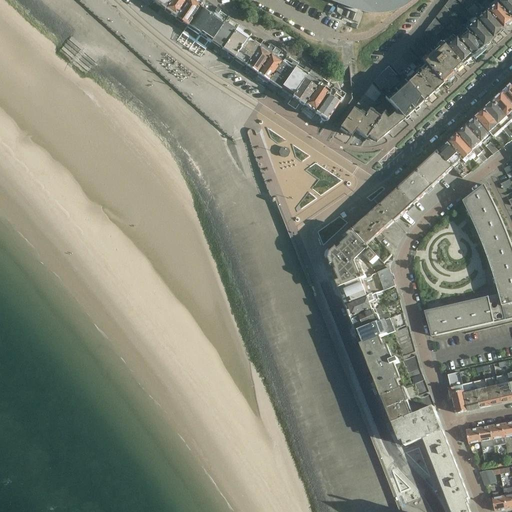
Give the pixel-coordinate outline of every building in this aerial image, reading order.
[(164,10),(171,0),(154,0),(153,2),(164,10)] [(176,18),(188,0),(171,0),(164,10),(176,18)] [(202,4),(202,3),(198,0),(196,4),(190,0),(188,0),(176,18),(187,26),(202,4)] [(418,1),(418,0),(408,0),(408,1),(404,4),(398,7),(392,9),(387,11),(381,12),(375,12),(369,11),(364,10),(362,10),(357,9),(357,8),(352,6),(345,4),(338,1),(335,0),(316,0),(319,1),(337,9),(338,12),(343,13),(354,15),(360,17),(376,20),(388,19),(398,16),(405,13),(413,6),(418,1)] [(335,0),(338,1),(345,4),(352,6),(357,8),(357,9),(362,10),(364,10),(369,11),(375,12),(381,12),(387,11),(392,9),(398,7),(404,4),(408,1),(408,0),(335,0)] [(455,10),(459,6),(453,0),(448,0),(447,2),(455,10)] [(511,20),(511,2),(509,0),(494,0),(493,1),(495,4),(511,21),(511,20)] [(200,34),(217,10),(203,1),(202,3),(202,4),(187,26),(183,32),(195,41),(200,34)] [(453,17),(457,13),(455,10),(447,2),(443,7),(453,17)] [(511,21),(495,4),(486,12),(502,30),(511,21)] [(467,12),(472,18),(492,39),(502,30),(486,12),(482,8),(478,11),(473,5),(467,12)] [(448,21),(453,17),(443,7),(439,12),(448,21)] [(217,10),(200,34),(201,35),(200,37),(205,40),(206,39),(211,42),(226,21),(224,20),(227,17),(217,10)] [(443,26),(448,21),(439,12),(435,17),(443,26)] [(223,50),(240,26),(228,18),(226,21),(211,42),(215,45),(214,46),(219,50),(220,49),(223,50)] [(492,39),(472,18),(468,22),(470,25),(465,30),(467,32),(482,48),(492,39)] [(430,24),(438,33),(443,29),(434,19),(430,24)] [(434,36),(438,33),(430,24),(427,28),(434,36)] [(246,41),(248,39),(241,34),(244,29),(240,26),(223,50),(234,58),(246,41)] [(442,45),(434,36),(427,28),(423,34),(437,50),(442,45)] [(472,57),(482,48),(467,32),(457,41),(472,57)] [(432,54),(437,50),(423,34),(418,39),(432,54)] [(414,44),(427,58),(432,54),(418,39),(414,44)] [(472,57),(457,41),(455,39),(445,48),(462,67),(472,57)] [(254,43),(252,46),(246,41),(234,58),(236,60),(235,61),(239,64),(240,62),(246,66),(259,47),(254,43)] [(410,48),(423,63),(427,58),(414,44),(410,48)] [(257,74),(275,49),(269,45),(265,51),(259,47),(246,66),(246,67),(245,69),(251,73),(252,71),(257,74)] [(437,50),(432,54),(452,76),(462,67),(445,48),(442,45),(437,50)] [(269,82),(287,56),(275,49),(257,74),(269,82)] [(408,50),(404,53),(413,62),(417,58),(408,50)] [(404,53),(400,57),(408,66),(413,62),(404,53)] [(427,58),(423,63),(424,64),(442,85),(452,76),(432,54),(427,58)] [(280,90),(296,67),(298,64),(287,56),(269,82),(280,90)] [(404,71),(409,67),(408,66),(400,57),(395,62),(404,71)] [(399,76),(404,71),(395,62),(391,66),(399,76)] [(442,85),(424,64),(418,69),(417,68),(413,72),(416,75),(433,93),(433,94),(437,90),(442,85)] [(305,68),(302,72),(296,67),(280,90),(292,98),(310,72),(305,68)] [(384,70),(392,79),(396,76),(388,67),(384,70)] [(388,83),(392,79),(384,70),(380,74),(388,83)] [(303,106),(317,87),(322,79),(310,72),(292,98),(303,106)] [(376,78),(384,86),(388,83),(380,74),(376,78)] [(406,84),(423,102),(427,99),(427,98),(433,93),(416,75),(410,80),(408,77),(404,81),(406,84)] [(380,90),(384,86),(376,78),(373,82),(380,90)] [(323,91),(317,87),(303,106),(315,114),(333,87),(328,83),(323,91)] [(423,102),(406,84),(401,89),(398,86),(394,90),(397,93),(413,111),(418,107),(417,107),(423,102)] [(511,103),(511,85),(502,93),(511,103)] [(369,91),(377,99),(380,94),(373,86),(369,91)] [(326,122),(345,95),(333,87),(315,114),(320,117),(320,120),(323,122),(325,121),(326,122)] [(374,103),(377,99),(369,91),(365,97),(374,103)] [(396,111),(404,120),(408,116),(413,111),(397,93),(391,98),(389,95),(384,98),(389,104),(396,111)] [(494,101),(511,121),(511,103),(502,93),(494,101)] [(379,98),(386,107),(389,104),(384,98),(382,96),(379,98)] [(371,108),(374,103),(365,97),(361,102),(371,108)] [(485,109),(504,130),(511,139),(511,121),(494,101),(485,109)] [(494,138),(503,130),(504,130),(485,109),(476,118),(491,135),(494,138)] [(364,118),(365,116),(360,113),(359,114),(353,110),(340,129),(351,137),(354,132),(364,118)] [(368,111),(365,116),(364,118),(354,132),(366,139),(368,137),(380,119),(368,111)] [(376,143),(404,120),(396,111),(386,120),(382,115),(380,119),(368,137),(376,143)] [(483,143),(491,135),(476,118),(467,126),(483,143)] [(483,163),(487,159),(477,148),(483,143),(467,126),(457,135),(480,160),(483,163)] [(480,160),(457,135),(448,143),(462,160),(464,161),(470,156),(477,163),(480,160)] [(453,169),(462,160),(448,143),(438,152),(453,169)] [(493,155),(498,151),(490,143),(486,147),(493,155)] [(284,158),(287,157),(288,153),(288,150),(284,148),(280,149),(279,153),(280,156),(284,158)] [(418,171),(433,187),(453,169),(438,152),(418,171)] [(399,188),(414,205),(433,187),(418,171),(399,188)] [(466,199),(463,202),(464,203),(467,201),(470,206),(466,208),(471,218),(475,216),(477,221),(473,222),(477,231),(481,229),(483,234),(479,236),(483,244),(486,243),(488,248),(485,249),(488,258),(492,257),(493,262),(490,263),(493,272),(496,271),(498,276),(494,277),(497,285),(499,292),(499,291),(500,294),(499,294),(501,299),(502,303),(502,306),(504,311),(505,316),(505,320),(511,318),(511,256),(511,257),(511,255),(511,254),(510,254),(509,251),(510,250),(510,249),(508,245),(507,242),(506,242),(505,240),(506,240),(505,239),(504,236),(505,236),(504,235),(502,230),(501,228),(500,226),(500,225),(499,225),(498,222),(499,222),(498,221),(495,214),(494,214),(493,212),(494,212),(492,208),(492,207),(489,200),(488,200),(487,198),(485,194),(485,193),(488,191),(484,185),(466,199)] [(399,188),(380,206),(394,221),(396,222),(414,205),(399,188)] [(380,242),(385,238),(381,233),(394,221),(380,206),(353,230),(368,245),(376,238),(380,242)] [(386,265),(372,250),(368,245),(353,230),(347,237),(344,239),(345,240),(336,249),(335,247),(326,255),(331,267),(333,266),(337,277),(335,278),(340,289),(367,278),(361,264),(361,262),(364,260),(375,272),(387,268),(386,266),(386,265)] [(390,270),(378,274),(384,291),(396,286),(390,270)] [(346,306),(372,296),(374,295),(368,278),(367,278),(340,289),(346,306)] [(352,319),(373,311),(370,303),(375,302),(372,296),(346,306),(352,319)] [(437,309),(425,312),(431,334),(442,332),(441,331),(444,330),(444,331),(448,330),(456,328),(459,327),(463,326),(463,327),(471,325),(471,324),(473,324),(477,323),(477,324),(485,322),(485,321),(488,320),(488,321),(493,319),(488,297),(487,298),(487,301),(482,303),(481,299),(472,301),(473,305),(467,306),(466,302),(457,304),(458,308),(453,309),(452,306),(443,308),(444,311),(438,313),(437,309)] [(379,323),(374,310),(373,311),(352,319),(357,333),(379,323)] [(381,338),(384,336),(379,323),(357,333),(362,345),(381,338)] [(396,339),(411,333),(409,326),(393,333),(396,339)] [(411,333),(396,339),(398,345),(412,339),(411,333)] [(382,397),(401,389),(392,367),(395,365),(393,359),(390,360),(381,338),(362,345),(382,397)] [(400,351),(414,345),(412,339),(398,345),(400,351)] [(414,345),(400,351),(403,357),(416,352),(414,345)] [(405,367),(418,362),(417,356),(402,361),(405,367)] [(418,362),(405,367),(407,374),(420,369),(418,362)] [(409,379),(422,374),(420,369),(407,374),(409,379)] [(449,381),(461,378),(460,373),(448,376),(449,381)] [(422,374),(409,379),(412,385),(414,385),(425,380),(422,374)] [(503,403),(511,401),(511,389),(509,375),(497,377),(503,403)] [(492,406),(503,403),(497,377),(486,380),(492,406)] [(453,388),(463,386),(461,378),(449,381),(450,387),(452,386),(453,388)] [(416,391),(427,386),(425,380),(414,385),(416,391)] [(480,409),(481,409),(492,406),(486,380),(474,382),(476,389),(480,409)] [(427,386),(416,391),(419,397),(429,392),(427,386)] [(469,411),(464,392),(463,386),(453,388),(449,389),(452,399),(454,399),(457,414),(469,411)] [(393,423),(414,415),(403,389),(401,389),(382,397),(393,423)] [(469,411),(480,409),(476,389),(464,392),(469,411)] [(422,405),(433,401),(430,395),(420,399),(422,405)] [(433,401),(422,405),(424,411),(434,407),(435,407),(433,401)] [(424,440),(444,432),(434,407),(424,411),(414,415),(393,423),(400,442),(403,441),(405,447),(424,440)] [(505,438),(511,436),(511,422),(502,425),(505,438)] [(494,446),(506,444),(505,438),(502,425),(491,427),(494,446)] [(483,448),(494,446),(491,427),(479,429),(482,442),(483,448)] [(469,444),(482,442),(479,429),(467,431),(469,444)] [(424,440),(437,473),(457,465),(444,432),(424,440)] [(450,507),(466,501),(470,499),(457,465),(437,473),(450,507)] [(485,486),(496,482),(494,476),(501,475),(500,470),(480,473),(485,486)] [(495,511),(507,510),(505,496),(493,499),(495,511)] [(450,507),(451,511),(471,511),(470,509),(466,501),(450,507)]
